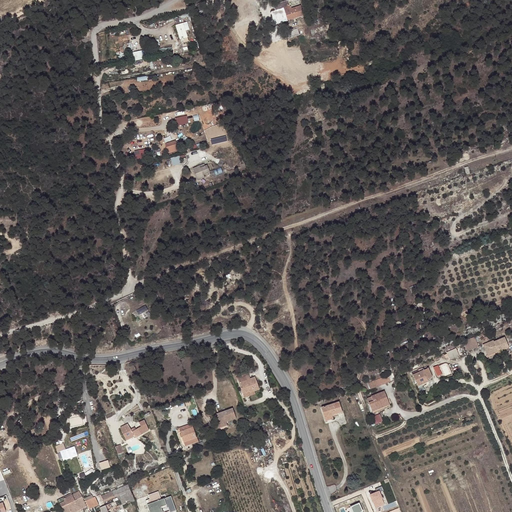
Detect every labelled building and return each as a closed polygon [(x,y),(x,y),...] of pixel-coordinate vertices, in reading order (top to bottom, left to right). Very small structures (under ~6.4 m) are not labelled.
[(296,18),(304,16),(301,6),(291,9),(288,0),(273,5),(275,10),(271,12),(275,25),(288,21),(287,18),(292,17),(292,16),(295,15),(296,18)] [(187,23),(175,26),(180,42),(188,39),(186,32),(190,31),(187,23)] [(136,60),(144,59),(143,51),(135,51),(136,60)] [(308,65),(309,69),(306,70),(310,83),(327,77),(321,60),(308,65)] [(188,115),(177,118),(179,126),(190,123),(188,115)] [(169,153),(178,151),(176,141),(167,142),(169,153)] [(143,150),(136,150),(136,159),(144,158),(143,150)] [(181,156),(172,157),(173,165),(182,164),(181,156)] [(204,178),(203,176),(210,173),(207,166),(205,166),(204,164),(192,169),(197,181),(204,178)] [(147,306),(137,310),(139,314),(149,311),(147,306)] [(466,345),(470,355),(482,350),(478,341),(466,345)] [(486,349),(488,354),(491,353),(493,357),(502,353),(503,357),(511,353),(511,350),(508,342),(498,346),(497,344),(494,346),(490,347),(486,349)] [(448,356),(451,363),(460,359),(458,352),(448,356)] [(491,353),(488,354),(492,361),(503,357),(502,353),(493,357),(491,353)] [(435,367),(439,378),(452,372),(448,362),(435,367)] [(247,378),(246,372),(238,375),(244,395),(255,392),(254,390),(259,388),(255,375),(250,377),(247,378)] [(414,378),(419,391),(424,389),(423,385),(429,383),(433,381),(429,372),(414,378)] [(368,384),(363,386),(365,392),(370,390),(391,382),(390,382),(395,380),(393,374),(368,384)] [(424,389),(419,391),(420,393),(425,391),(431,388),(429,383),(423,385),(424,389)] [(384,393),(371,398),(373,403),(369,404),(372,413),(381,409),(382,411),(390,408),(384,393)] [(206,406),(209,414),(212,414),(213,418),(216,426),(223,424),(222,421),(226,420),(225,418),(236,414),(233,406),(216,411),(213,403),(206,406)] [(320,408),(324,419),(331,416),(341,413),(338,403),(320,408)] [(222,421),(223,424),(227,423),(226,420),(236,417),(236,414),(225,418),(226,420),(222,421)] [(379,416),(372,418),(375,426),(382,423),(379,416)] [(126,422),(118,426),(125,439),(134,433),(135,435),(148,428),(143,418),(137,421),(139,424),(134,427),(130,429),(129,428),(126,422)] [(189,425),(173,431),(179,445),(192,440),(194,439),(189,425)] [(134,433),(125,439),(127,443),(136,438),(135,435),(134,433)] [(200,438),(195,441),(199,447),(204,444),(200,438)] [(192,440),(179,445),(181,448),(194,443),(192,440)] [(56,446),(61,459),(69,456),(64,443),(56,446)] [(101,462),(102,469),(112,468),(110,460),(101,462)] [(127,482),(126,480),(85,498),(89,508),(98,504),(97,502),(119,493),(130,489),(127,482)] [(130,489),(119,493),(120,497),(119,498),(122,504),(133,500),(130,489)] [(379,490),(369,495),(373,502),(383,499),(379,490)] [(79,491),(72,495),(75,501),(70,503),(73,511),(86,505),(79,491)] [(146,500),(147,505),(162,499),(159,491),(148,495),(150,499),(146,500)] [(75,501),(72,495),(64,499),(67,505),(61,507),(63,511),(73,511),(70,503),(75,501)] [(171,495),(164,498),(166,505),(167,507),(168,507),(169,511),(171,511),(176,511),(171,495)] [(162,499),(147,505),(149,511),(162,511),(161,506),(166,505),(164,498),(162,499)] [(64,499),(59,502),(61,507),(67,505),(64,499)] [(383,499),(373,502),(376,509),(385,505),(383,499)] [(110,502),(101,507),(103,511),(105,511),(109,510),(113,509),(110,502)] [(359,502),(350,507),(352,511),(360,511),(363,511),(359,502)]
